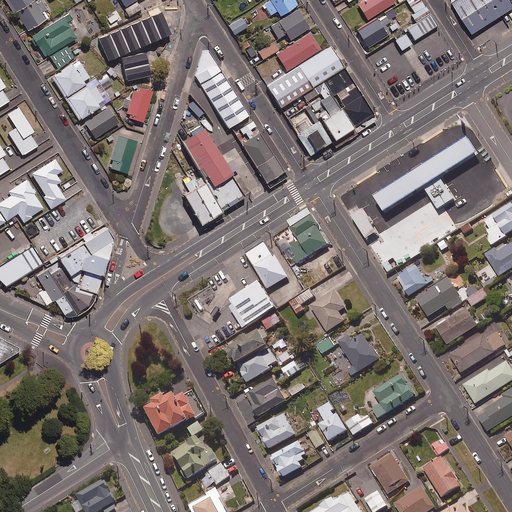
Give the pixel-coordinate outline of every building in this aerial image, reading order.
[(5,0),(17,14),(35,1),(34,0),(5,0)] [(120,0),(126,8),(137,2),(139,0),(120,0)] [(299,6),(294,0),(269,0),(264,3),(271,15),(278,11),(281,17),(299,6)] [(394,4),(391,0),(363,0),(356,5),(366,21),(394,4)] [(411,27),(429,16),(424,7),(419,0),(404,0),(414,14),(406,19),(411,27)] [(509,0),(450,0),(470,32),(511,5),(509,1),(509,0)] [(35,1),(17,14),(30,32),(49,18),(45,12),(48,10),(41,1),(37,4),(35,1)] [(137,2),(126,8),(124,9),(129,17),(141,10),(137,2)] [(166,21),(161,9),(140,17),(145,29),(166,21)] [(310,29),(298,10),(271,27),(278,39),(286,34),(290,41),(310,29)] [(397,17),(392,10),(378,19),(383,27),(397,17)] [(72,30),(76,27),(72,21),(73,20),(70,14),(35,35),(30,39),(35,48),(39,45),(46,57),(77,39),(72,30)] [(429,16),(411,27),(407,30),(414,41),(436,26),(429,16)] [(248,28),(242,18),(229,26),(235,36),(248,28)] [(375,21),(357,33),(368,49),(386,37),(375,21)] [(395,21),(387,26),(391,32),(398,27),(395,21)] [(137,65),(147,68),(152,52),(155,53),(159,43),(153,41),(155,34),(146,31),(144,39),(124,32),(118,53),(111,50),(108,60),(136,69),(137,65)] [(322,51),(311,34),(277,54),(287,72),(322,51)] [(404,35),(397,39),(394,41),(401,51),(411,45),(404,35)] [(263,60),(278,50),(273,42),(258,51),(263,60)] [(287,72),(264,86),(278,108),(300,94),(321,81),(342,67),(331,46),(322,51),(287,72)] [(74,58),(68,47),(53,57),(59,67),(74,58)] [(248,113),(207,49),(202,49),(194,74),(227,126),(248,113)] [(90,78),(79,61),(52,77),(65,98),(86,85),(84,82),(90,78)] [(372,113),(342,67),(321,81),(351,127),(372,113)] [(113,83),(106,74),(98,80),(105,89),(113,83)] [(6,88),(0,78),(0,107),(9,102),(2,90),(6,88)] [(329,141),(351,127),(321,81),(300,94),(317,121),(329,141)] [(104,101),(94,84),(67,101),(80,121),(100,108),(98,104),(104,101)] [(153,92),(136,87),(127,116),(144,122),(153,92)] [(204,113),(193,101),(188,106),(199,118),(204,113)] [(34,133),(19,108),(8,115),(16,128),(9,133),(23,156),(38,147),(31,135),(34,133)] [(119,123),(109,108),(85,123),(95,139),(119,123)] [(329,141),(317,121),(309,125),(304,117),(290,125),(296,134),(294,135),(308,156),(330,142),(329,141)] [(231,170),(201,126),(180,139),(204,179),(203,180),(220,209),(244,194),(229,172),(231,170)] [(283,169),(259,131),(241,142),(265,181),(283,169)] [(138,142),(118,136),(109,168),(128,174),(138,142)] [(455,199),(441,176),(478,152),(468,137),(375,195),(385,211),(424,186),(442,214),(454,206),(451,202),(455,199)] [(6,155),(0,146),(0,175),(9,170),(2,158),(6,155)] [(63,171),(55,160),(32,174),(45,196),(43,197),(51,210),(66,200),(57,185),(61,182),(57,175),(63,171)] [(199,221),(220,209),(203,180),(198,183),(194,177),(184,183),(188,189),(182,193),(199,221)] [(132,180),(125,178),(122,187),(129,189),(132,180)] [(24,223),(44,208),(35,195),(36,194),(26,179),(8,192),(11,195),(0,203),(0,211),(7,222),(18,215),(24,223)] [(511,204),(485,220),(491,228),(488,230),(490,234),(489,240),(492,245),(507,236),(506,234),(511,230),(511,204)] [(297,262),(328,243),(316,224),(318,223),(312,213),(316,210),(316,209),(314,208),(312,207),(310,207),(288,221),(291,225),(273,237),(282,250),(290,245),(296,256),(294,257),(297,262)] [(362,209),(352,215),(367,238),(377,232),(362,209)] [(69,315),(76,314),(87,307),(92,302),(95,291),(111,237),(110,234),(104,223),(43,261),(41,262),(7,283),(16,287),(14,291),(45,305),(54,299),(63,314),(66,315),(69,315)] [(265,240),(245,252),(268,289),(288,277),(265,240)] [(511,268),(511,242),(507,246),(504,242),(485,254),(488,258),(483,261),(486,266),(491,263),(499,276),(511,268)] [(30,244),(0,262),(0,281),(4,285),(7,283),(41,262),(30,244)] [(394,271),(388,262),(383,266),(388,274),(394,271)] [(426,279),(416,264),(397,277),(405,288),(404,291),(406,295),(409,294),(410,296),(434,281),(431,276),(426,279)] [(329,279),(321,267),(312,273),(321,285),(329,279)] [(449,277),(417,297),(429,316),(447,305),(450,309),(463,301),(460,297),(461,296),(449,277)] [(276,307),(259,281),(231,298),(248,325),(276,307)] [(471,297),(468,299),(473,306),(490,296),(481,282),(467,290),(471,297)] [(347,306),(335,289),(310,305),(328,332),(346,320),(340,311),(347,306)] [(298,316),(305,312),(302,307),(317,298),(313,290),(290,303),(298,316)] [(440,325),(437,327),(448,344),(479,325),(468,307),(447,320),(446,319),(439,323),(440,325)] [(273,312),(262,320),(268,330),(280,322),(273,312)] [(261,331),(260,330),(249,336),(248,334),(239,339),(241,341),(229,347),(230,349),(228,350),(233,359),(235,357),(238,363),(270,345),(266,338),(269,336),(265,329),(261,331)] [(485,335),(452,355),(462,372),(496,351),(507,344),(498,331),(487,338),(485,335)] [(353,340),(349,334),(339,341),(343,348),(341,349),(345,354),(346,353),(354,366),(349,369),(352,375),(357,372),(358,372),(381,358),(374,346),(372,347),(363,333),(353,340)] [(0,361),(22,348),(0,337),(0,361)] [(335,346),(330,338),(318,345),(322,353),(335,346)] [(261,351),(238,364),(242,370),(241,371),(248,382),(275,367),(273,364),(278,361),(271,348),(262,353),(261,351)] [(293,361),(289,354),(280,358),(284,365),(293,361)] [(301,370),(295,360),(281,369),(288,378),(301,370)] [(489,369),(464,384),(476,404),(511,381),(511,366),(508,360),(490,371),(489,369)] [(402,375),(402,374),(374,391),(381,403),(373,408),(379,418),(415,395),(414,395),(416,393),(404,374),(402,375)] [(286,400),(274,378),(246,394),(254,408),(252,409),(256,416),(258,414),(259,416),(286,400)] [(300,384),(290,390),(293,396),(305,388),(303,384),(301,385),(300,384)] [(488,411),(479,416),(489,432),(511,416),(511,388),(502,394),(504,397),(486,408),(488,411)] [(152,406),(143,410),(157,437),(185,422),(186,423),(204,414),(192,391),(183,396),(182,394),(174,399),(172,395),(163,400),(161,397),(150,402),(152,406)] [(330,441),(348,430),(338,412),(334,415),(332,411),(335,409),(330,401),(318,408),(325,420),(319,423),(330,441)] [(314,418),(306,405),(299,409),(307,423),(314,418)] [(276,417),(258,426),(259,428),(256,429),(266,449),(269,447),(269,449),(296,434),(285,413),(276,417)] [(363,419),(359,414),(346,423),(354,436),(374,423),(369,415),(363,419)] [(327,442),(318,427),(308,433),(317,448),(327,442)] [(195,437),(170,453),(187,479),(217,460),(209,449),(205,452),(195,437)] [(306,454),(299,441),(273,455),(274,456),(271,457),(282,476),(284,475),(284,477),(307,464),(303,456),(306,454)] [(440,446),(438,441),(433,444),(436,449),(434,451),(437,456),(439,455),(441,457),(452,451),(446,442),(440,446)] [(410,481),(392,453),(371,466),(389,494),(410,481)] [(443,498),(461,486),(456,479),(459,477),(456,472),(454,473),(450,466),(449,466),(443,456),(424,468),(443,498)] [(229,477),(221,463),(207,471),(208,473),(200,478),(206,488),(214,483),(216,485),(229,477)] [(115,500),(103,479),(67,499),(74,511),(97,511),(103,509),(104,511),(109,511),(116,508),(113,502),(115,500)] [(427,511),(436,507),(422,485),(395,503),(400,511),(427,511)] [(205,497),(187,506),(190,511),(225,511),(221,502),(223,501),(216,488),(204,495),(205,497)] [(374,511),(387,504),(378,489),(365,498),(373,511),(374,511)] [(362,511),(350,491),(336,500),(334,496),(321,505),(321,506),(312,511),(362,511)] [(467,511),(462,503),(452,508),(451,506),(441,511),(467,511)]
